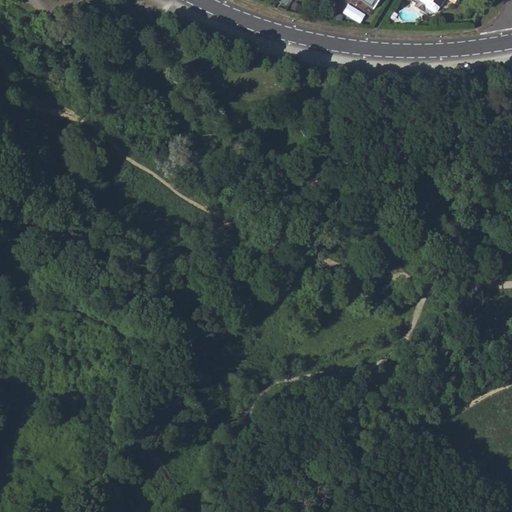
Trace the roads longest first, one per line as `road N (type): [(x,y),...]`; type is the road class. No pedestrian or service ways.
road 1 (tertiary): [(201,0),(274,30),(358,48),(499,43)]
road 2 (track): [(277,183),(352,206),(494,156)]
road 3 (track): [(40,0),(167,3)]
